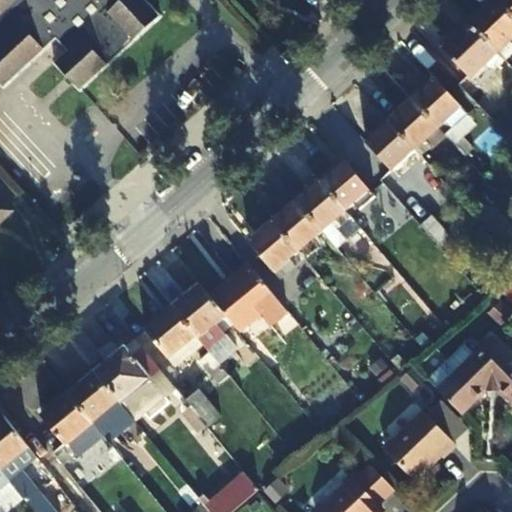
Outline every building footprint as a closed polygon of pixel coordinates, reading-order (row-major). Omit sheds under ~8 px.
[(0,0),(0,85),(11,97),(51,62),(78,92),(161,17),(145,0),(0,0)] [(497,51),(511,36),(511,17),(495,0),(492,0),(469,22),(497,51)] [(511,0),(495,0),(511,17),(511,0)] [(469,79),(497,51),(469,22),(441,50),(469,79)] [(412,100),(437,128),(460,106),(434,79),(412,100)] [(412,100),(410,99),(386,120),(388,122),(413,150),(437,128),(412,100)] [(413,150),(388,122),(365,143),(391,171),(413,150)] [(321,181),(345,210),(368,190),(344,162),(321,181)] [(322,230),(345,210),(321,181),(320,180),(296,199),(322,230)] [(0,199),(0,221),(11,211),(0,199)] [(272,224),(296,252),(322,230),(296,199),(270,222),(272,224)] [(477,218),(504,248),(511,240),(511,227),(492,205),(477,218)] [(333,243),(357,223),(345,210),(322,230),(333,243)] [(429,216),(419,225),(437,246),(448,236),(429,216)] [(285,261),(296,252),(272,224),(249,243),(281,282),(294,271),(285,261)] [(225,316),(238,332),(257,316),(267,328),(286,312),(244,262),(207,293),(225,316)] [(506,302),(508,304),(511,307),(511,276),(497,293),(506,302)] [(170,305),(195,335),(205,348),(222,333),(215,323),(225,316),(207,293),(198,283),(170,305)] [(493,318),(508,304),(506,302),(497,293),(495,291),(481,306),(493,318)] [(168,357),(195,335),(170,305),(143,327),(167,357),(168,357)] [(195,335),(168,357),(182,374),(198,362),(209,352),(205,348),(195,335)] [(500,393),(511,405),(511,365),(487,340),(464,363),(435,391),(461,417),(484,392),(500,393)] [(94,371),(120,402),(150,378),(124,346),(94,371)] [(227,375),(209,352),(198,362),(217,384),(227,375)] [(455,353),(426,382),(435,391),(464,363),(455,353)] [(94,371),(67,394),(91,422),(102,434),(128,413),(120,402),(94,371)] [(150,378),(120,402),(128,413),(158,387),(150,378)] [(189,380),(176,390),(209,430),(221,420),(189,380)] [(91,422),(67,394),(39,416),(61,443),(64,440),(77,455),(100,436),(90,423),(91,422)] [(453,447),(420,414),(382,452),(411,481),(437,456),(441,459),(453,447)] [(3,415),(0,417),(0,468),(28,445),(3,415)] [(367,464),(352,479),(378,505),(393,491),(367,464)] [(8,478),(15,487),(26,500),(37,492),(19,469),(8,478)] [(209,511),(229,511),(257,489),(255,486),(246,476),(206,508),(209,511)] [(334,499),(321,511),(376,511),(381,509),(378,505),(352,479),(352,478),(331,497),(334,499)] [(0,511),(12,511),(26,500),(15,487),(0,498),(0,511)]
